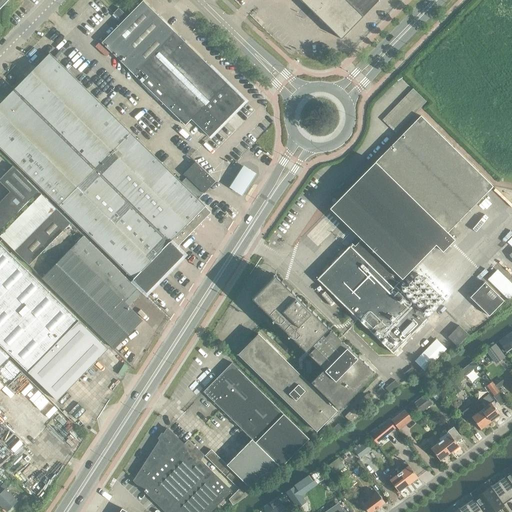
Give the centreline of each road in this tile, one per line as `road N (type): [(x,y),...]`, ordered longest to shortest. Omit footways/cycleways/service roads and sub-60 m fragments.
road 1 (tertiary): [(298,138),(59,511)]
road 2 (tertiary): [(71,511),(311,146)]
road 3 (unclassified): [(392,511),(511,423)]
road 4 (tertiary): [(346,101),(441,0)]
road 5 (tertiary): [(428,0),(336,90)]
